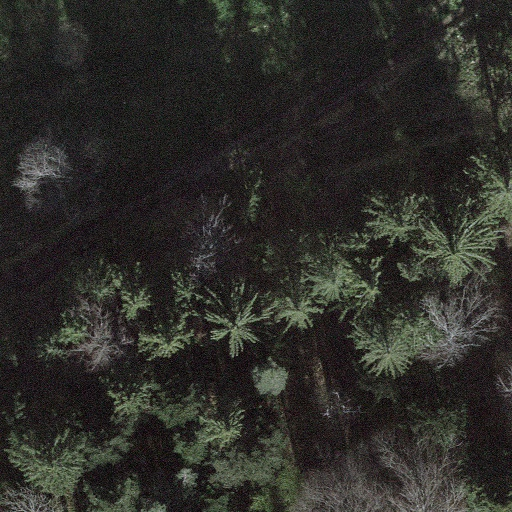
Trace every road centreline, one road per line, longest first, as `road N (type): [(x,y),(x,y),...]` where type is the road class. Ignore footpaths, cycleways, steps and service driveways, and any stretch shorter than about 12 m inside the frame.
road 1 (track): [(0,291),(459,0)]
road 2 (track): [(0,377),(414,277),(511,234)]
